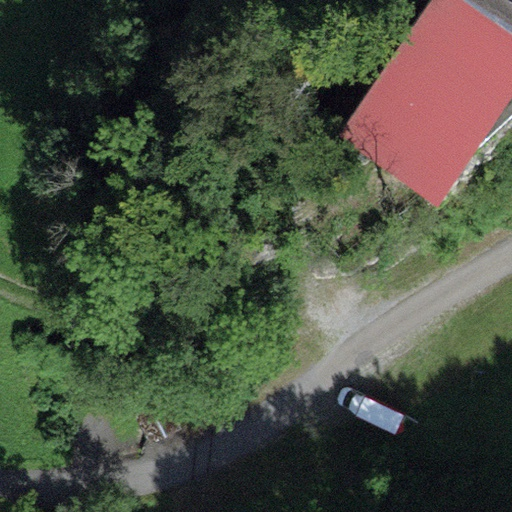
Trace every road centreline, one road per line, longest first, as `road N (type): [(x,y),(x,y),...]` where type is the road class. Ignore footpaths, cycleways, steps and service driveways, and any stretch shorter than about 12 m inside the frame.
road 1 (trunk): [(486,0),(0,411)]
road 2 (residential): [(0,493),(141,475),(236,440),(511,256)]
